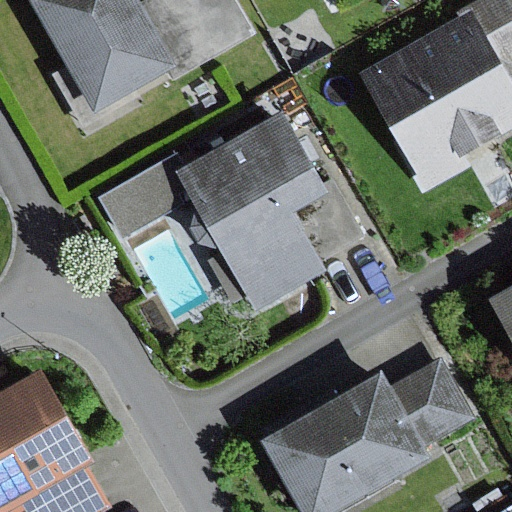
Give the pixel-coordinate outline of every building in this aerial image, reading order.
[(30,0),(21,5),(60,72),(88,121),(138,92),(163,77),(168,86),(252,38),(229,0),(146,0),(132,8),(127,0),(30,0)] [(357,80),(424,196),(467,171),(462,163),(511,133),(511,97),(499,75),(511,67),(511,15),(503,0),(480,0),(462,11),(466,18),(357,80)] [(88,121),(60,72),(49,79),(83,140),(145,104),(138,92),(88,121)] [(277,118),(182,173),(173,158),(95,203),(118,243),(184,206),(190,216),(184,236),(192,251),(214,256),(217,259),(240,300),(252,320),(320,280),(325,278),(319,267),(368,239),(332,176),(316,186),(277,118)] [(240,300),(217,259),(206,265),(229,306),(240,300)] [(511,291),(480,309),(511,365),(511,291)] [(50,359),(0,387),(0,504),(3,510),(6,508),(43,487),(92,459),(104,452),(50,359)] [(374,383),(254,450),(288,511),(344,511),(425,466),(417,454),(472,422),(438,362),(380,395),(374,383)] [(92,459),(43,487),(57,511),(102,511),(117,504),(92,459)] [(57,511),(43,487),(6,508),(7,511),(57,511)]
